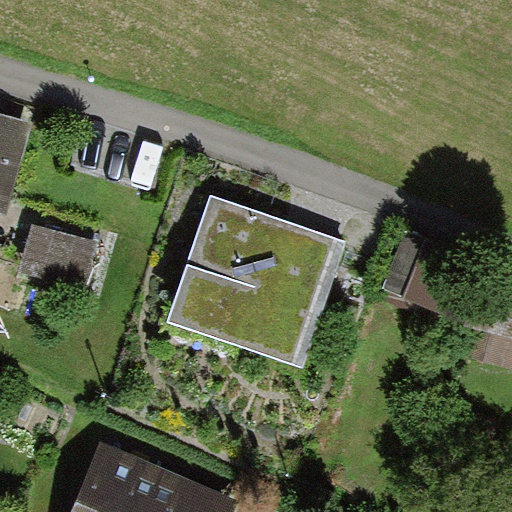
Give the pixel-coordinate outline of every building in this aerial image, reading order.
[(0,198),(8,201),(34,114),(0,103),(0,198)] [(292,350),(336,229),(212,184),(167,304),(292,350)] [(87,282),(101,236),(34,216),(20,263),(87,282)] [(511,363),(511,288),(476,278),(465,318),(476,321),(467,351),(511,363)] [(232,511),(240,496),(101,436),(68,511),(232,511)]
